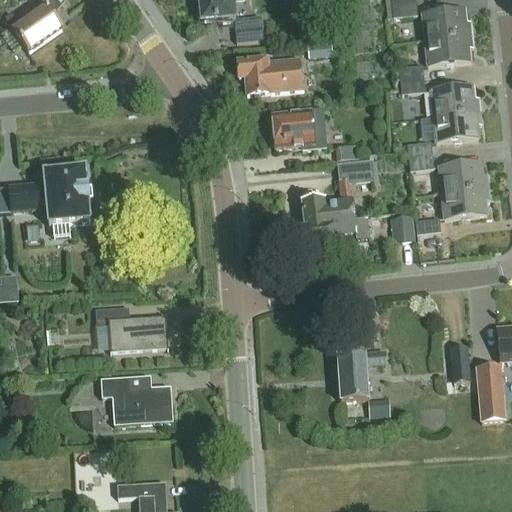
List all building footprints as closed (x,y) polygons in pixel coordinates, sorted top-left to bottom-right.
[(36,0),(36,1),(45,13),(20,31),(11,19),(5,24),(13,36),(12,37),(28,59),(62,34),(50,16),(62,3),(59,0),(36,0)] [(234,24),(232,3),(243,2),(244,0),(199,0),(200,7),(198,7),(200,26),(213,25),(213,27),(234,25),(236,48),(263,45),(261,21),(234,24)] [(416,0),(392,0),(393,10),(416,8),(418,7),(416,0)] [(416,8),(393,10),(395,24),(419,21),(418,7),(416,8)] [(470,28),(466,28),(465,15),(422,19),(424,45),(471,40),(470,28)] [(471,40),(424,45),(427,72),(470,67),(469,53),(473,53),(471,40)] [(332,48),(308,50),(309,63),(333,61),(332,48)] [(268,68),(267,65),(238,68),(239,85),(245,84),(247,101),(302,96),(299,64),(268,68)] [(424,71),(400,73),(401,87),(426,84),(424,71)] [(426,84),(401,87),(403,100),(427,98),(426,84)] [(433,122),(480,117),(478,104),(475,105),(473,91),(430,96),(433,122)] [(303,156),(326,154),(322,116),(272,121),(276,156),(303,153),(303,156)] [(477,130),(481,130),(480,117),(433,122),(435,149),(479,144),(477,130)] [(432,148),(408,150),(409,163),(433,161),(432,148)] [(361,151),(336,153),(337,167),(360,164),(362,164),(361,151)] [(433,161),(409,163),(411,177),(435,174),(433,161)] [(354,224),(354,221),(351,189),(374,187),(372,166),(337,169),(341,206),(324,207),(324,205),(301,207),(303,227),(326,225),(326,221),(332,220),(332,225),(337,225),(354,224)] [(441,199),(488,194),(487,181),(483,182),(482,168),(438,173),(441,199)] [(38,189),(8,192),(10,218),(41,215),(40,206),(45,206),(48,232),(93,228),(88,173),(43,177),(44,194),(39,194),(38,189)] [(487,220),(486,207),(490,206),(488,194),(441,199),(444,225),(487,220)] [(368,223),(354,224),(337,225),(332,225),(332,220),(326,221),(326,225),(303,227),(304,234),(295,235),(297,255),(317,254),(317,256),(334,255),(333,241),(357,239),(357,245),(370,244),(368,223)] [(393,249),(415,246),(412,221),(390,223),(393,249)] [(416,240),(441,237),(440,224),(415,226),(416,240)] [(0,290),(0,308),(18,307),(17,290),(0,290)] [(110,359),(168,355),(166,322),(129,325),(129,312),(95,315),(96,332),(108,332),(110,359)] [(501,362),(511,360),(511,326),(498,328),(501,362)] [(466,350),(449,352),(452,388),(469,386),(466,350)] [(367,368),(386,366),(385,354),(363,355),(363,357),(339,359),(343,404),(369,402),(367,368)] [(501,369),(476,371),(481,427),(506,424),(501,369)] [(173,428),(171,393),(151,394),(150,383),(101,386),(102,405),(112,404),(114,432),(173,428)] [(165,489),(117,492),(118,505),(138,503),(138,511),(154,511),(154,502),(166,502),(165,489)]
